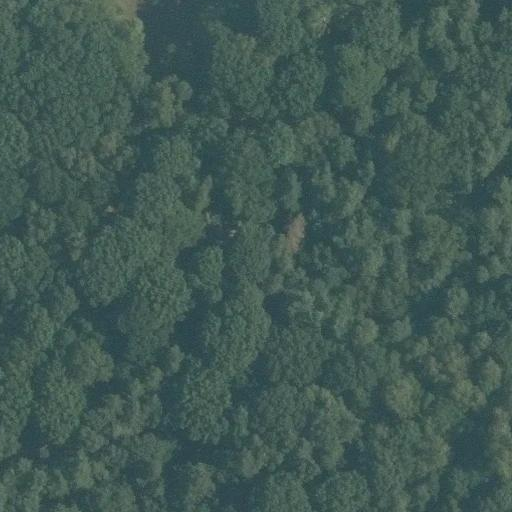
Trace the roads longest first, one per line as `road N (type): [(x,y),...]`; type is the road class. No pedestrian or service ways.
road 1 (track): [(136,140),(387,0)]
road 2 (track): [(0,217),(136,140)]
